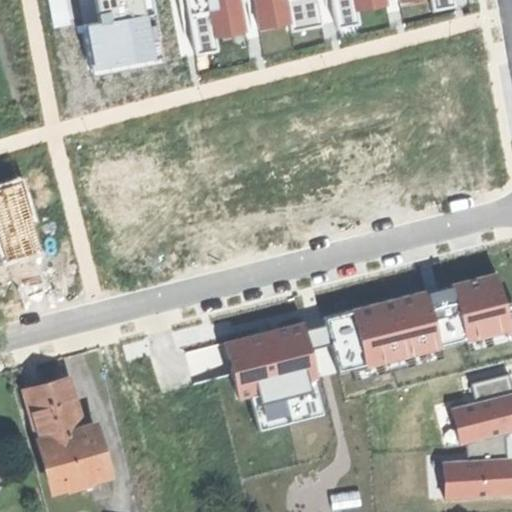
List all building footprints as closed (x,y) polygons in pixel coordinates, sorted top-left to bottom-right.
[(65,0),(47,0),(53,28),(70,25),(65,0)] [(82,23),(91,70),(160,57),(149,0),(93,0),(97,20),(82,23)] [(183,0),(194,54),(219,50),(216,35),(244,29),(257,27),(289,21),(291,30),(334,21),(335,27),(356,22),(353,8),(385,2),(395,0),(430,0),(433,12),(456,7),(454,0),(183,0)] [(41,248),(19,179),(0,185),(0,255),(1,255),(2,260),(41,248)] [(359,272),(328,276),(331,300),(362,296),(359,272)] [(302,324),(226,343),(229,355),(239,397),(249,394),(258,429),(322,412),(313,376),(509,326),(496,275),(325,318),(326,324),(303,330),(302,324)] [(504,432),(511,429),(511,382),(509,372),(476,382),(481,399),(453,408),(464,444),(465,444),(504,432)] [(24,390),(38,439),(80,428),(67,378),(43,384),(24,390)] [(80,428),(38,439),(51,490),(106,475),(92,424),(80,428)] [(504,457),(504,432),(465,444),(466,460),(441,461),(444,496),(511,492),(511,484),(510,457),(504,457)]
